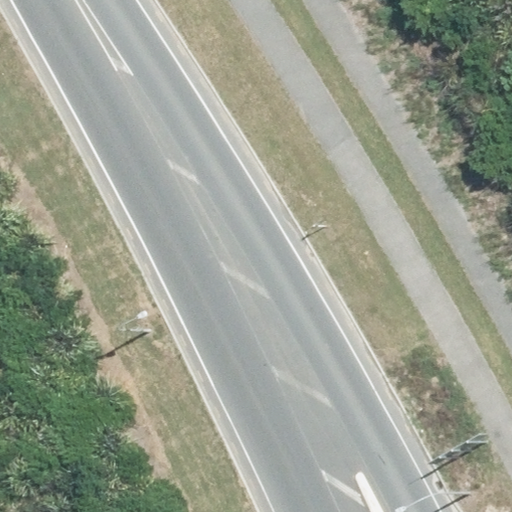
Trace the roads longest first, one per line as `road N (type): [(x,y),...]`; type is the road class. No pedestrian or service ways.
road 1 (tertiary): [(287,330),(84,0)]
road 2 (tertiary): [(287,330),(433,511)]
road 3 (tertiary): [(339,511),(287,330)]
